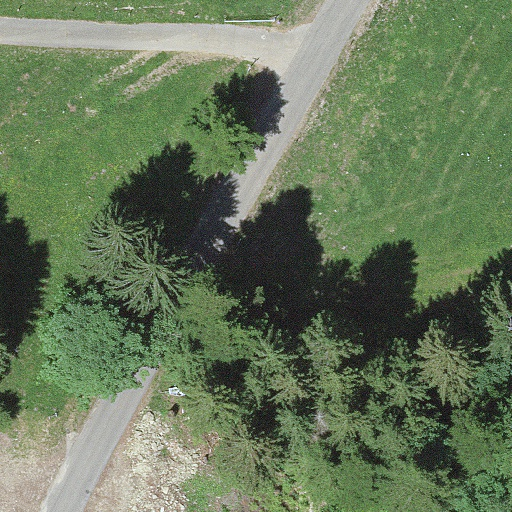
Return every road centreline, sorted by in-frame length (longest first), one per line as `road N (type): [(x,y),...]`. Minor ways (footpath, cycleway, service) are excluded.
road 1 (unclassified): [(56,511),(309,58)]
road 2 (unclassified): [(0,40),(309,58)]
